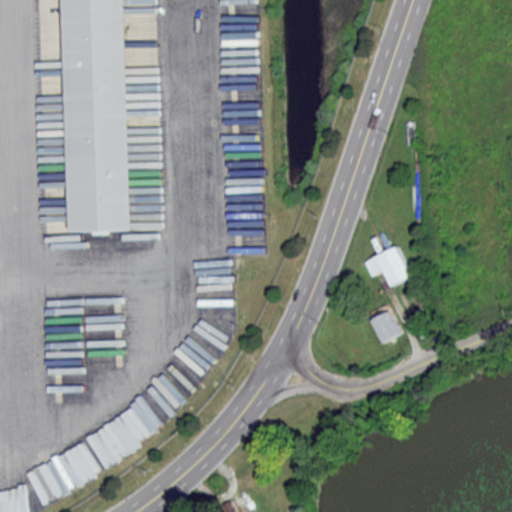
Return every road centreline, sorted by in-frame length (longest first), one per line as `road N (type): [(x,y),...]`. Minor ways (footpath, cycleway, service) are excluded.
road 1 (tertiary): [(413,0),(327,254),(284,353)]
road 2 (residential): [(284,353),(343,385),(382,380),(511,329)]
road 3 (tertiary): [(284,353),(222,434),(132,511)]
